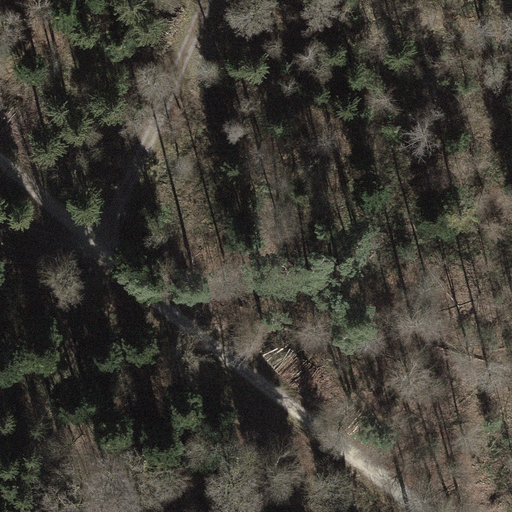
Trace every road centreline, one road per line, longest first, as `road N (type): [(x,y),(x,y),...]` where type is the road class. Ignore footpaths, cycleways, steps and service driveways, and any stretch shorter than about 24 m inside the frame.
road 1 (track): [(424,511),(98,256)]
road 2 (track): [(98,256),(20,511)]
road 3 (track): [(150,138),(208,0)]
road 4 (track): [(98,256),(0,158)]
road 5 (track): [(150,138),(98,256)]
